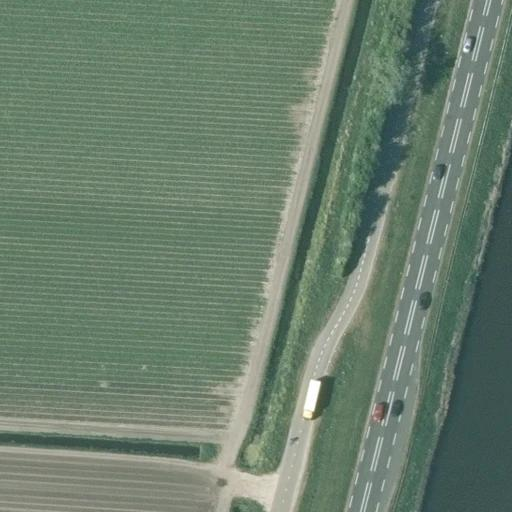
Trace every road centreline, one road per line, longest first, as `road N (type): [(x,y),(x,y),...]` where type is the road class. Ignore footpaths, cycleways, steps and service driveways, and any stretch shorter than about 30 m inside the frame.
road 1 (unclassified): [(280,511),(313,370),(362,268),(427,0)]
road 2 (primary): [(363,511),(489,0)]
road 3 (track): [(0,451),(225,478),(218,511)]
road 4 (track): [(225,478),(255,356)]
